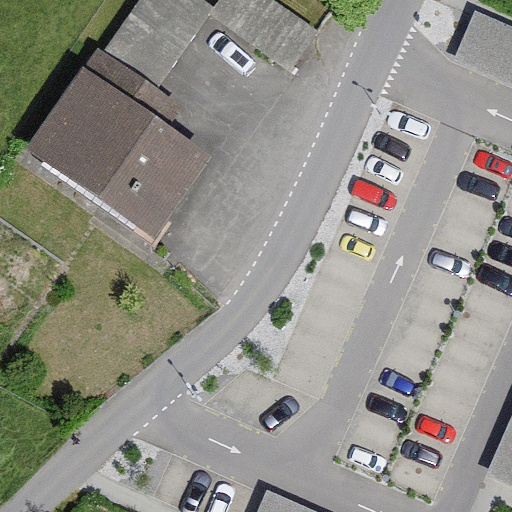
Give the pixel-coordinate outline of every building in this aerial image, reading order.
[(187,0),(148,0),(117,53),(167,83),(209,13),(187,0)] [(316,39),(265,0),(231,0),(222,13),(294,68),(316,39)] [(511,32),(470,14),(448,64),(511,90),(511,32)] [(83,79),(32,154),(152,236),(204,160),(83,79)] [(511,408),(483,478),(511,490),(511,408)] [(315,511),(265,490),(255,511),(315,511)]
